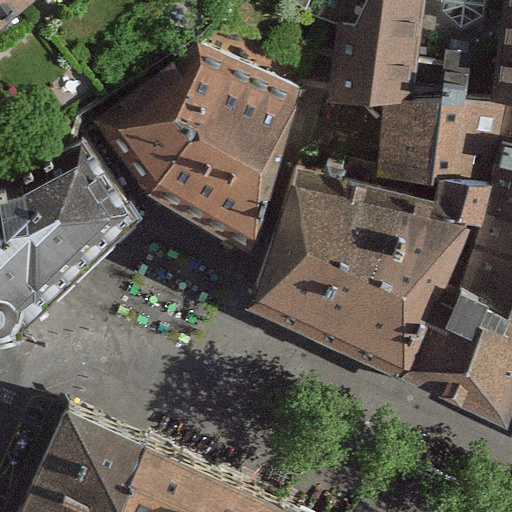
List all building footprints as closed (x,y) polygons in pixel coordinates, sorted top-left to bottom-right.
[(0,0),(0,51),(67,0),(0,0)] [(342,109),(430,109),(436,0),(354,0),(344,23),(342,109)] [(511,31),(503,105),(511,105),(511,31)] [(134,95),(113,127),(160,195),(209,146),(245,63),(217,52),(134,95)] [(209,146),(160,195),(264,260),(313,115),(316,95),(245,63),(209,146)] [(430,109),(394,110),(386,198),(447,217),(451,184),(505,188),(509,149),(511,117),(511,105),(503,105),(483,104),(483,91),(459,90),(457,109),(430,109)] [(0,329),(24,326),(25,314),(132,208),(96,140),(0,155),(0,329)] [(501,217),(511,219),(511,149),(509,149),(505,188),(501,217)] [(309,172),(260,315),(414,382),(461,291),(492,233),(386,198),(309,172)] [(501,217),(505,188),(451,184),(447,217),(492,233),(501,217)] [(511,337),(511,219),(501,217),(492,233),(461,291),(511,314),(503,334),(511,337)] [(461,291),(414,382),(511,424),(511,337),(503,334),(511,314),(461,291)] [(105,511),(136,426),(56,391),(6,511),(105,511)] [(184,511),(208,460),(136,426),(105,511),(184,511)] [(272,511),(282,490),(208,460),(184,511),(272,511)] [(335,511),(282,490),(272,511),(335,511)]
